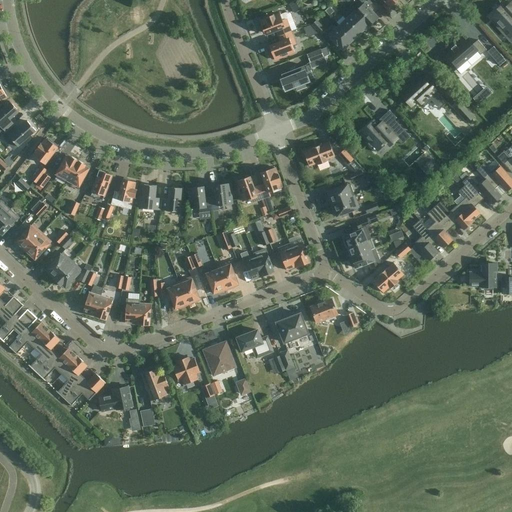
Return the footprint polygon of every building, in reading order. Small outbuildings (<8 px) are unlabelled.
[(495,12),(491,16),(494,19),(491,22),(506,38),(511,31),(511,2),(505,9),(502,6),(500,8),(499,7),(495,11),(495,12)] [(353,8),(370,27),(370,26),(378,18),(373,13),(373,12),(369,7),(368,7),(364,3),(355,10),(353,8)] [(353,8),(344,16),(361,34),(365,30),(366,30),(370,27),(353,8)] [(266,19),(259,22),(263,32),(268,30),(269,32),(276,30),(278,36),(291,31),(296,29),(290,12),(288,11),(281,14),(281,13),(275,15),(275,14),(266,17),(266,19)] [(346,19),(338,26),(351,41),(355,38),(356,39),(361,34),(344,16),(346,19)] [(326,30),(316,20),(311,25),(321,35),(326,30)] [(351,41),(338,26),(330,34),(332,37),(332,38),(337,44),(338,44),(343,49),(344,47),(345,48),(349,45),(348,43),(351,41)] [(271,49),(269,50),(273,60),(294,52),(292,45),(296,44),(291,31),(278,36),(281,42),(274,45),(270,46),(271,49)] [(457,68),(477,51),(480,55),(486,50),(478,40),(472,44),(466,37),(458,44),(458,45),(457,46),(455,45),(451,48),(453,50),(446,55),(457,68)] [(493,46),(487,51),(498,63),(504,58),(493,46)] [(323,57),(320,49),(307,54),(310,62),(323,57)] [(286,88),(286,89),(308,81),(304,72),(307,71),(305,65),(282,74),(284,79),(282,80),(283,81),(280,82),(283,89),(286,88)] [(421,78),(402,95),(411,105),(418,99),(424,106),(431,100),(434,103),(441,97),(427,81),(426,82),(421,78)] [(10,102),(0,110),(0,126),(1,127),(0,127),(0,136),(0,137),(1,136),(5,132),(14,124),(10,119),(19,111),(10,102)] [(464,106),(457,112),(467,123),(473,117),(464,106)] [(374,121),(362,132),(370,141),(367,144),(375,152),(386,141),(390,145),(405,131),(394,119),(386,126),(383,122),(378,126),(374,121)] [(5,132),(1,136),(5,141),(10,137),(18,146),(36,130),(27,121),(18,129),(14,124),(5,132)] [(52,149),(56,144),(47,137),(42,144),(41,143),(36,149),(37,150),(33,155),(45,164),(54,151),(52,149)] [(327,159),(335,156),(329,141),(303,151),(309,166),(317,163),(317,165),(328,161),(327,159)] [(344,149),(338,155),(347,164),(353,159),(344,149)] [(497,156),(511,173),(511,172),(511,155),(510,157),(504,150),(497,156)] [(56,174),(68,180),(79,160),(71,156),(70,158),(66,156),(56,174)] [(0,158),(0,167),(4,171),(8,166),(0,158)] [(79,160),(68,180),(66,183),(78,189),(89,168),(85,166),(86,164),(79,160)] [(476,169),(485,179),(486,179),(494,189),(495,189),(500,184),(507,191),(511,186),(511,179),(499,164),(491,172),(483,163),(476,169)] [(42,166),(31,179),(36,183),(47,170),(42,166)] [(265,183),(259,185),(264,198),(270,196),(269,192),(282,187),(280,182),(281,181),(278,173),(277,174),(274,166),(264,170),(261,171),(263,177),(265,183)] [(91,195),(103,200),(112,175),(105,173),(105,172),(100,170),(97,175),(98,176),(91,195)] [(361,170),(349,175),(352,181),(363,176),(361,170)] [(37,183),(43,188),(50,178),(45,173),(37,183)] [(246,176),(236,180),(243,201),(256,197),(257,201),(264,198),(259,185),(253,188),(251,181),(249,175),(246,176)] [(462,182),(465,185),(480,202),(486,197),(492,204),(501,196),(495,189),(494,189),(486,179),(485,179),(478,186),(469,176),(462,182)] [(26,191),(30,187),(21,178),(16,183),(26,191)] [(115,191),(112,202),(117,203),(117,205),(130,209),(133,197),(135,197),(137,189),(135,189),(137,181),(124,178),(120,192),(115,191)] [(217,196),(210,197),(212,211),(219,210),(218,206),(232,204),(229,182),(218,183),(215,183),(216,190),(217,196)] [(156,186),(144,184),(141,208),(160,210),(162,198),(155,198),(156,186)] [(327,196),(331,205),(355,195),(354,195),(351,196),(347,184),(328,192),(329,196),(327,196)] [(199,185),(189,187),(191,209),(199,208),(199,212),(212,211),(210,197),(204,198),(203,191),(203,185),(199,185)] [(465,198),(457,205),(471,221),(472,220),(473,219),(474,220),(479,215),(478,214),(480,213),(474,207),(480,202),(465,185),(458,191),(465,198)] [(162,198),(160,210),(180,212),(182,188),(169,187),(168,199),(162,198)] [(355,195),(331,205),(334,213),(336,212),(337,216),(359,207),(355,195)] [(42,202),(37,198),(29,207),(34,212),(42,202)] [(0,219),(10,209),(1,200),(0,201),(0,219)] [(73,200),(68,212),(74,215),(80,203),(73,200)] [(440,201),(433,207),(451,227),(457,222),(464,230),(473,222),(472,220),(471,221),(457,205),(449,212),(440,201)] [(47,207),(42,202),(34,212),(39,216),(47,207)] [(367,213),(379,209),(376,203),(364,207),(367,213)] [(108,204),(103,216),(109,219),(114,207),(108,204)] [(105,209),(99,206),(94,218),(100,221),(105,209)] [(278,211),(280,217),(292,212),(289,206),(278,211)] [(435,222),(427,228),(427,229),(437,240),(443,248),(452,240),(446,232),(451,227),(433,207),(427,213),(435,222)] [(10,209),(0,219),(0,233),(1,234),(1,233),(3,235),(19,217),(10,209)] [(367,218),(356,223),(358,228),(361,227),(366,225),(369,224),(367,218)] [(427,229),(427,228),(419,220),(413,226),(422,236),(414,243),(429,261),(438,253),(431,245),(437,240),(427,229)] [(18,245),(24,251),(42,233),(33,224),(16,241),(19,244),(18,245)] [(272,229),(265,231),(270,243),(276,240),(272,229)] [(346,248),(347,247),(366,240),(362,229),(355,232),(350,234),(343,237),(345,241),(343,241),(346,248)] [(55,239),(60,244),(68,234),(64,230),(55,239)] [(392,241),(403,236),(401,230),(389,235),(392,241)] [(270,243),(265,231),(259,234),(264,245),(270,243)] [(42,233),(24,251),(31,257),(32,256),(35,259),(52,241),(42,233)] [(234,233),(228,235),(232,247),(238,245),(234,233)] [(68,234),(60,244),(65,248),(74,239),(68,234)] [(232,247),(228,235),(221,238),(225,250),(232,247)] [(371,238),(366,240),(347,247),(351,257),(370,250),(375,248),(371,238)] [(301,239),(290,243),(298,266),(308,263),(308,262),(310,261),(301,239)] [(278,248),(287,270),(289,269),(289,270),(296,267),(298,266),(298,267),(298,266),(290,243),(278,248)] [(395,252),(401,258),(410,249),(405,243),(395,252)] [(253,253),(255,256),(263,276),(273,272),(272,271),(274,271),(265,248),(253,253)] [(370,250),(351,257),(355,268),(362,265),(367,263),(374,260),(370,250)] [(241,254),(243,260),(251,280),(253,279),(254,280),(260,277),(260,276),(262,275),(262,276),(263,276),(255,256),(250,258),(247,251),(241,254)] [(48,273),(54,279),(72,261),(63,252),(46,269),(49,272),(48,273)] [(197,253),(192,255),(196,267),(202,265),(197,253)] [(196,267),(192,255),(185,258),(189,270),(196,267)] [(72,261),(54,279),(61,285),(62,284),(65,287),(82,270),(72,261)] [(229,262),(217,266),(226,290),(235,287),(234,285),(238,284),(229,262)] [(404,274),(393,262),(373,280),(383,292),(389,287),(390,288),(399,281),(397,279),(404,274)] [(470,276),(468,276),(468,282),(470,282),(470,285),(480,285),(480,287),(484,287),(484,289),(492,289),(492,287),(496,287),(496,278),(496,274),(496,263),(480,263),(480,272),(470,272),(470,276)] [(217,266),(205,271),(206,274),(214,293),(218,291),(218,293),(226,290),(217,266)] [(79,280),(85,283),(90,271),(84,268),(79,280)] [(90,271),(85,283),(91,286),(97,274),(90,271)] [(115,287),(122,288),(124,276),(118,275),(115,287)] [(124,276),(122,288),(129,290),(131,277),(124,276)] [(191,276),(179,281),(188,305),(196,302),(196,300),(199,299),(191,276)] [(511,292),(511,276),(502,277),(502,293),(511,292)] [(158,296),(157,283),(157,279),(150,280),(152,296),(158,296)] [(167,286),(175,308),(179,306),(180,308),(188,305),(179,281),(167,286)] [(164,282),(157,283),(158,296),(165,295),(164,282)] [(94,316),(95,316),(101,295),(89,292),(83,311),(85,312),(85,313),(92,315),(92,314),(94,315),(94,316)] [(101,295),(95,316),(105,319),(105,318),(107,319),(113,299),(101,295)] [(2,300),(0,302),(0,315),(0,316),(6,322),(7,322),(15,313),(16,313),(23,305),(16,298),(13,302),(10,300),(6,304),(2,300)] [(137,324),(139,303),(140,300),(127,299),(125,322),(128,323),(127,323),(135,324),(135,323),(137,323),(137,324)] [(316,322),(338,314),(338,313),(332,299),(325,302),(324,301),(318,304),(310,307),(316,322)] [(139,303),(137,324),(148,325),(148,324),(150,324),(151,304),(139,303)] [(7,322),(6,322),(0,328),(0,338),(3,341),(14,329),(20,335),(29,326),(37,318),(30,311),(26,315),(24,312),(20,317),(16,313),(15,313),(7,322)] [(358,324),(353,312),(344,315),(349,327),(358,324)] [(291,316),(285,318),(285,319),(276,322),(284,342),(308,333),(300,313),(291,316)] [(20,335),(9,347),(16,353),(27,342),(34,348),(51,331),(43,324),(40,327),(38,325),(33,330),(29,326),(20,335)] [(245,334),(237,338),(242,351),(260,344),(264,354),(273,351),(267,336),(261,339),(257,330),(249,333),(249,332),(245,334)] [(51,331),(34,348),(41,354),(30,366),(37,373),(56,352),(52,348),(57,343),(54,341),(58,337),(51,331)] [(218,345),(204,350),(213,375),(235,366),(227,345),(219,348),(218,345)] [(294,366),(287,349),(279,353),(280,355),(286,369),(294,366)] [(56,352),(37,373),(44,379),(55,367),(62,374),(78,356),(71,350),(67,353),(65,351),(61,356),(56,352)] [(280,355),(274,358),(279,372),(286,369),(280,355)] [(78,356),(62,374),(68,380),(57,392),(64,399),(84,378),(80,374),(84,369),(82,367),(85,363),(78,356)] [(176,361),(177,364),(173,366),(178,380),(182,379),(184,384),(198,379),(196,373),(200,372),(194,358),(190,360),(188,356),(176,361)] [(160,376),(157,368),(148,372),(148,370),(142,373),(152,400),(167,394),(164,386),(168,385),(164,375),(160,376)] [(84,378),(64,399),(71,405),(82,393),(89,400),(106,383),(98,375),(95,379),(93,377),(88,382),(84,378)] [(249,391),(245,380),(237,383),(242,394),(249,391)] [(206,398),(214,395),(209,383),(202,386),(206,398)] [(113,395),(99,398),(102,411),(116,408),(117,409),(120,408),(121,411),(129,409),(128,407),(132,406),(128,386),(126,386),(125,385),(118,386),(119,388),(112,389),(113,395)] [(136,408),(129,410),(131,417),(129,417),(131,430),(140,428),(136,408)] [(155,424),(152,408),(140,411),(143,427),(155,424)]
